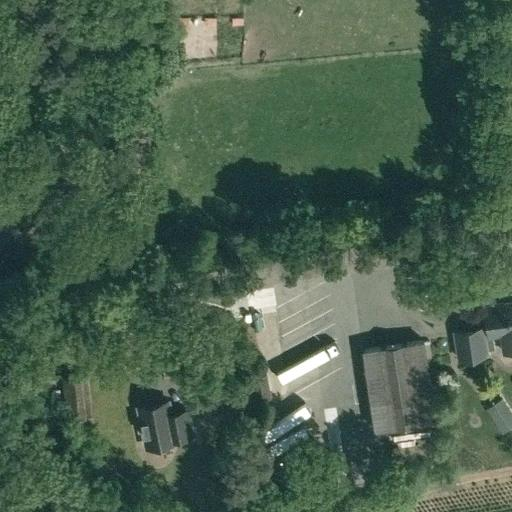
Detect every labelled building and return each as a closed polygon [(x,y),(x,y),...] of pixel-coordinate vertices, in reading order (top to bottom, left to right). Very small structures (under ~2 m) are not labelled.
[(31,194),(33,200),(73,188),(64,157),(42,164),(41,161),(21,166),(22,170),(16,172),(15,170),(0,174),(0,195),(3,205),(25,199),(24,196),(31,194)] [(311,282),(261,302),(266,314),(315,293),(311,282)] [(511,301),(484,306),(485,312),(479,313),(481,326),(453,331),(458,358),(487,353),(486,350),(494,348),(492,334),(511,331),(511,301)] [(423,338),(362,347),(374,428),(435,419),(423,338)] [(316,355),(274,376),(280,387),(321,366),(316,355)] [(91,414),(89,374),(63,376),(65,416),(91,414)] [(267,374),(251,376),(255,401),(271,399),(267,374)] [(170,412),(168,400),(138,407),(139,414),(135,415),(138,430),(143,429),(146,446),(176,440),(175,437),(193,434),(187,409),(170,412)] [(511,423),(511,413),(509,409),(494,419),(502,430),(511,423)] [(390,445),(393,463),(435,457),(433,439),(390,445)]
